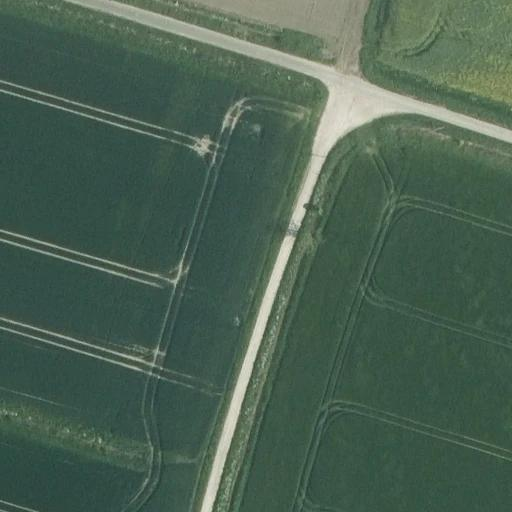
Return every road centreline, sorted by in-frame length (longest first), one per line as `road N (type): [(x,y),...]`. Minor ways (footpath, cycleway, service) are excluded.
road 1 (track): [(207,511),(365,0)]
road 2 (unclassified): [(70,0),(511,137)]
